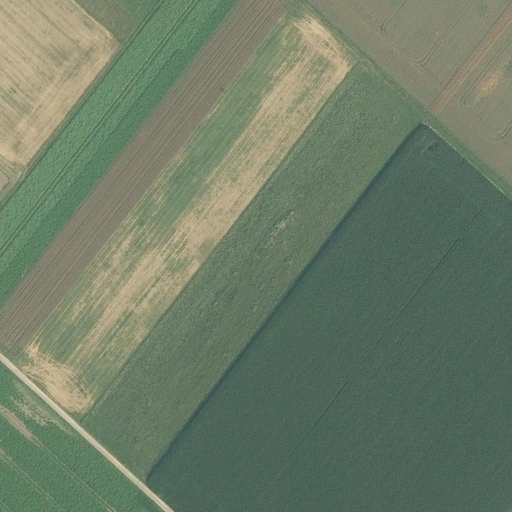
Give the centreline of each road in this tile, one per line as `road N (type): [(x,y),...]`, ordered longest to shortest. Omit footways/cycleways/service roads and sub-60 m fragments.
road 1 (track): [(295,0),(511,198)]
road 2 (track): [(0,358),(168,511)]
